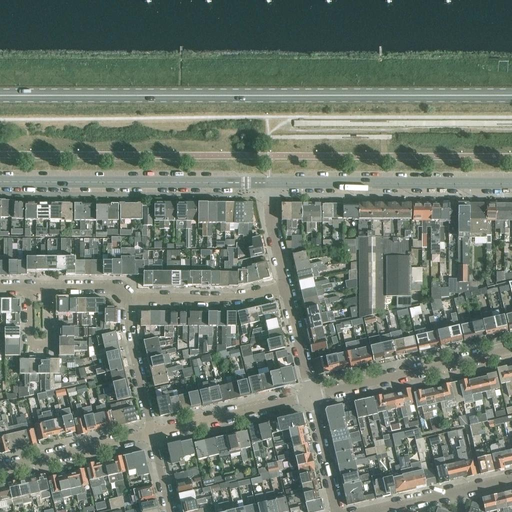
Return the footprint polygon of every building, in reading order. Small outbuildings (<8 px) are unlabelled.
[(4,200),(0,200),(0,218),(12,218),(12,203),(12,202),(4,202),(4,200)] [(23,220),(23,204),(21,203),(20,202),(18,202),(16,203),(12,203),(12,218),(12,219),(23,220)] [(25,203),(25,220),(36,220),(36,204),(30,203),(29,202),(27,202),(26,203),(25,203)] [(36,204),(36,220),(48,220),(48,204),(45,204),(44,202),(42,202),(41,204),(36,204)] [(48,220),(49,220),(60,220),(60,204),(55,204),(55,202),(50,202),(50,204),(48,204),(48,220)] [(424,204),(421,204),(421,227),(421,243),(426,243),(426,229),(430,229),(430,204),(429,204),(429,202),(424,202),(424,204)] [(64,204),(60,204),(60,220),(71,221),(71,204),(69,204),(68,203),(66,203),(64,204)] [(85,221),(85,205),(81,205),(81,204),(79,204),(78,203),(76,203),(75,204),(73,204),(73,221),(80,221),(80,231),(80,237),(85,237),(85,230),(85,224),(85,221)] [(110,205),(106,205),(106,226),(112,225),(112,221),(117,221),(117,204),(116,204),(115,203),(112,203),(111,204),(110,204),(110,205)] [(130,220),(130,203),(125,203),(125,204),(119,204),(119,220),(119,225),(124,225),(124,220),(130,220)] [(135,203),(130,203),(130,220),(141,220),(141,207),(141,204),(135,204),(135,203)] [(163,229),(163,203),(153,203),(154,221),(158,221),(158,229),(163,229)] [(173,203),(163,203),(163,229),(167,229),(167,221),(173,221),(173,203)] [(175,203),(175,221),(180,221),(180,229),(185,229),(186,203),(175,203)] [(195,221),(195,203),(186,203),(185,229),(185,243),(185,248),(190,248),(190,221),(195,221)] [(488,204),(485,204),(485,234),(485,238),(486,238),(486,252),(491,252),(491,235),(490,235),(490,221),(495,221),(495,204),(494,204),(494,203),(488,203),(488,204)] [(495,204),(495,221),(495,229),(499,229),(499,234),(504,234),(504,229),(504,204),(500,204),(500,203),(495,203),(495,204)] [(90,205),(85,205),(85,221),(85,224),(89,224),(89,221),(95,221),(95,205),(94,205),(94,204),(90,204),(90,205)] [(106,226),(106,205),(101,205),(101,204),(97,204),(97,205),(95,205),(95,221),(102,221),(102,226),(106,226)] [(197,204),(197,221),(197,224),(202,224),(202,237),(207,237),(207,204),(197,204)] [(216,204),(207,204),(207,237),(211,237),(212,224),(216,224),(216,204)] [(224,238),(225,232),(225,215),(225,204),(216,204),(216,224),(220,224),(220,238),(224,238)] [(225,215),(225,232),(229,232),(229,224),(234,224),(234,204),(225,204),(225,215)] [(234,204),(234,224),(238,224),(238,235),(243,235),(242,204),(234,204)] [(242,204),(243,235),(243,236),(247,236),(247,224),(251,224),(251,204),(242,204)] [(291,228),(291,204),(281,204),(281,220),(286,220),(286,230),(291,230),(291,228)] [(300,221),(300,204),(291,204),(291,228),(291,230),(291,231),(294,231),(293,228),(296,228),(296,221),(300,221)] [(310,233),(310,204),(300,204),(300,221),(300,223),(306,223),(306,233),(310,233)] [(319,223),(319,204),(310,204),(310,233),(311,233),(311,229),(315,229),(315,223),(319,223)] [(332,219),(332,205),(328,205),(328,204),(323,204),(323,205),(321,205),(321,223),(328,223),(328,224),(329,225),(331,226),(332,225),(332,219)] [(342,223),(342,219),(342,205),(340,205),(340,204),(335,204),(335,205),(332,205),(332,219),(332,225),(332,228),(338,228),(338,223),(342,223)] [(357,204),(352,204),(345,204),(345,205),(342,205),(342,219),(352,219),(352,220),(357,220),(357,204)] [(361,318),(378,314),(384,313),(384,257),(384,204),(357,204),(357,220),(357,238),(358,238),(359,319),(361,318)] [(410,257),(410,249),(410,204),(384,204),(384,257),(410,257)] [(412,204),(412,238),(417,238),(417,227),(421,227),(421,204),(412,204)] [(439,221),(439,204),(430,204),(430,229),(430,244),(435,244),(435,221),(439,221)] [(448,204),(439,204),(439,221),(439,242),(443,242),(444,221),(448,221),(448,204)] [(458,204),(448,204),(448,221),(448,231),(454,231),(454,235),(457,235),(458,204)] [(469,282),(469,234),(468,234),(468,204),(458,204),(457,235),(457,241),(458,241),(458,279),(458,294),(458,295),(464,293),(469,292),(469,288),(469,282)] [(485,234),(485,204),(468,204),(468,234),(469,234),(485,234)] [(151,226),(151,207),(141,207),(141,220),(141,233),(141,238),(141,242),(142,242),(142,249),(145,248),(145,242),(146,242),(146,226),(151,226)] [(60,257),(55,257),(55,264),(55,273),(65,272),(65,264),(65,254),(64,238),(60,238),(60,257)] [(65,272),(65,275),(74,275),(74,264),(74,261),(70,261),(70,238),(64,238),(65,254),(65,264),(65,272)] [(250,259),(253,258),(263,255),(259,238),(251,239),(251,243),(251,248),(242,248),(237,248),(237,255),(249,253),(250,259)] [(7,264),(7,275),(17,275),(17,264),(17,262),(11,262),(11,239),(7,239),(7,264)] [(17,264),(17,275),(26,275),(26,273),(26,264),(26,239),(22,239),(22,262),(17,262),(17,264)] [(26,273),(35,273),(35,257),(35,252),(29,252),(29,239),(26,239),(26,264),(26,273)] [(101,261),(101,275),(110,275),(110,264),(110,255),(111,255),(110,242),(110,239),(106,239),(106,255),(106,261),(101,261)] [(55,273),(55,264),(55,257),(55,252),(51,252),(51,247),(51,246),(51,245),(50,244),(48,242),(48,241),(46,241),(47,251),(46,251),(46,272),(52,272),(52,273),(55,273)] [(74,264),(74,275),(83,275),(83,264),(83,255),(83,242),(79,242),(79,261),(74,261),(74,264)] [(92,264),(92,275),(101,275),(101,261),(97,261),(97,242),(92,242),(92,249),(92,264)] [(35,257),(35,273),(38,273),(39,272),(44,272),(44,245),(40,245),(40,257),(35,257)] [(228,261),(228,266),(228,287),(237,287),(237,286),(237,272),(237,265),(233,265),(233,248),(227,248),(227,249),(227,252),(228,252),(228,261)] [(83,264),(83,275),(92,275),(92,264),(92,249),(88,249),(88,255),(83,255),(83,264)] [(119,261),(120,275),(133,275),(133,264),(133,255),(133,250),(133,249),(122,249),(122,258),(119,258),(119,261)] [(293,264),(308,260),(307,256),(317,253),(316,249),(292,255),(293,259),(292,260),(293,264)] [(133,264),(133,275),(142,275),(142,266),(142,255),(139,255),(139,250),(137,250),(133,250),(133,264)] [(142,266),(142,275),(142,286),(152,287),(152,271),(148,271),(148,266),(148,260),(147,250),(142,251),(142,255),(142,266)] [(161,271),(161,288),(165,288),(165,287),(170,287),(170,267),(170,266),(170,256),(170,250),(166,251),(166,266),(165,266),(165,271),(162,271),(161,271)] [(210,261),(209,266),(209,287),(214,287),(214,288),(219,288),(219,272),(214,272),(213,253),(210,253),(210,255),(210,261)] [(110,264),(110,275),(120,275),(119,261),(114,261),(114,255),(111,255),(110,255),(110,264)] [(253,260),(254,264),(258,281),(269,279),(264,257),(253,260)] [(410,297),(410,268),(410,257),(384,257),(384,313),(384,312),(410,306),(410,297)] [(179,266),(179,271),(179,288),(183,288),(183,287),(191,287),(191,279),(189,279),(189,272),(189,259),(185,259),(185,266),(179,266)] [(200,288),(200,272),(200,266),(196,266),(196,259),(190,259),(191,272),(189,272),(189,279),(191,279),(191,287),(196,287),(196,288),(200,288)] [(237,261),(237,265),(237,272),(237,286),(241,285),(241,286),(247,285),(247,268),(241,268),(241,260),(237,261)] [(308,260),(293,264),(294,267),(295,268),(296,273),(323,266),(322,262),(309,265),(308,260)] [(204,287),(209,287),(209,266),(210,261),(205,261),(205,266),(200,266),(200,272),(200,288),(203,288),(204,287)] [(223,288),(223,287),(228,287),(228,266),(228,261),(223,261),(223,272),(219,272),(219,288),(223,288)] [(496,261),(496,272),(496,282),(504,281),(504,272),(501,272),(501,265),(502,265),(502,261),(496,261)] [(152,262),(152,271),(152,287),(157,287),(157,288),(161,288),(161,271),(162,271),(161,265),(157,265),(157,262),(152,262)] [(250,267),(247,268),(247,285),(252,283),(253,282),(258,281),(254,264),(250,265),(250,267)] [(323,266),(296,273),(297,277),(296,277),(297,282),(312,279),(312,278),(319,277),(317,272),(326,270),(325,265),(323,266)] [(170,267),(170,287),(175,287),(175,288),(179,288),(179,271),(179,266),(170,267)] [(410,306),(422,304),(422,268),(410,268),(410,297),(410,306)] [(348,271),(348,280),(356,278),(356,269),(350,270),(348,271)] [(356,278),(348,280),(344,281),(346,289),(356,287),(356,278)] [(312,279),(297,282),(299,287),(300,287),(300,291),(329,284),(328,280),(313,283),(312,279)] [(448,293),(458,294),(458,279),(448,279),(448,287),(448,293)] [(329,284),(300,291),(302,296),(301,296),(302,300),(316,296),(315,292),(332,288),(331,283),(329,284)] [(440,300),(441,298),(440,288),(431,288),(431,300),(440,300)] [(316,296),(302,300),(303,304),(304,304),(305,308),(329,302),(329,303),(339,301),(338,296),(328,298),(317,301),(316,296)] [(453,298),(454,305),(463,303),(461,296),(453,298)] [(346,299),(348,309),(356,307),(356,297),(346,299)] [(10,326),(10,299),(1,300),(0,313),(5,313),(5,326),(10,326)] [(19,299),(10,299),(10,326),(19,326),(19,314),(19,299)] [(67,313),(67,299),(58,299),(58,326),(63,326),(63,313),(67,313)] [(77,299),(67,299),(67,313),(67,326),(72,326),(72,313),(77,313),(77,299)] [(86,299),(77,299),(77,313),(81,313),(81,326),(86,326),(86,299)] [(95,299),(86,299),(86,326),(91,326),(90,313),(95,313),(95,299)] [(104,299),(95,299),(95,313),(100,313),(100,326),(104,326),(104,308),(104,299)] [(431,300),(429,300),(430,302),(431,309),(432,312),(443,309),(441,301),(440,300),(431,300)] [(329,302),(305,308),(306,314),(305,315),(306,318),(327,313),(326,308),(330,307),(329,303),(329,302)] [(275,304),(267,306),(266,306),(264,305),(262,306),(261,307),(260,307),(261,313),(262,316),(264,316),(269,315),(270,319),(278,317),(275,304)] [(116,323),(116,308),(115,308),(114,307),(111,307),(110,308),(104,308),(104,326),(104,329),(102,329),(104,335),(110,334),(110,323),(116,323)] [(250,309),(246,309),(249,324),(261,321),(261,323),(264,322),(266,322),(264,316),(262,316),(261,313),(260,307),(250,309)] [(347,309),(347,311),(347,312),(349,311),(350,317),(356,317),(356,307),(348,309),(347,309)] [(249,324),(246,309),(242,310),(242,311),(237,312),(242,335),(246,334),(244,325),(249,324)] [(395,312),(397,318),(398,318),(398,317),(407,315),(406,309),(395,312)] [(496,334),(506,331),(503,316),(499,316),(498,310),(490,312),(492,318),(496,334)] [(159,331),(154,331),(154,326),(159,326),(159,311),(155,311),(155,312),(150,312),(150,334),(150,337),(156,336),(159,335),(159,333),(159,331)] [(159,311),(159,326),(164,326),(164,333),(159,333),(159,335),(159,337),(168,337),(168,334),(168,312),(163,312),(162,311),(159,311)] [(177,327),(177,311),(174,311),(173,312),(168,312),(168,334),(168,337),(172,337),(172,334),(173,334),(173,327),(177,327)] [(187,342),(187,334),(187,313),(181,313),(181,311),(177,311),(177,327),(182,327),(182,340),(187,342)] [(150,337),(150,334),(150,312),(140,312),(140,326),(145,326),(145,333),(144,333),(144,338),(150,337)] [(198,327),(198,312),(195,312),(194,313),(189,313),(189,338),(193,338),(193,327),(198,327)] [(201,312),(198,312),(198,327),(203,327),(203,337),(207,337),(207,313),(202,313),(201,312)] [(216,327),(217,312),(212,312),(212,313),(207,313),(207,337),(207,340),(207,346),(212,346),(212,327),(216,327)] [(220,312),(217,312),(216,327),(221,327),(221,345),(216,345),(216,353),(219,352),(226,350),(225,348),(226,334),(226,313),(220,313),(220,312)] [(386,321),(397,318),(395,312),(384,314),(385,319),(386,321)] [(496,334),(492,318),(490,312),(480,314),(480,317),(485,335),(490,334),(491,335),(496,334)] [(235,313),(226,313),(226,334),(225,348),(230,347),(230,338),(230,327),(235,327),(235,313)] [(327,313),(306,318),(307,324),(308,324),(309,327),(334,321),(333,316),(328,317),(327,313)] [(447,329),(451,344),(461,342),(457,326),(454,313),(451,314),(452,320),(445,322),(447,329)] [(363,320),(364,326),(375,323),(374,317),(363,320)] [(425,334),(429,349),(434,348),(434,347),(440,346),(434,324),(433,317),(428,318),(429,325),(432,324),(433,327),(430,328),(431,332),(425,334)] [(470,320),(470,323),(474,339),(485,336),(485,335),(480,317),(470,320)] [(251,335),(254,334),(260,332),(280,327),(278,319),(266,322),(264,322),(265,327),(251,330),(251,335)] [(463,320),(459,321),(463,340),(469,339),(470,340),(474,339),(470,323),(464,325),(463,320)] [(340,323),(340,324),(342,330),(352,328),(351,326),(350,321),(340,323)] [(434,324),(440,346),(445,344),(446,345),(451,344),(447,329),(442,330),(440,324),(435,325),(435,323),(434,324)] [(4,337),(19,337),(19,334),(18,333),(18,328),(0,327),(0,332),(4,332),(4,337)] [(267,335),(268,340),(282,337),(280,327),(260,332),(261,337),(267,335)] [(321,327),(307,330),(307,331),(306,331),(307,336),(308,336),(309,341),(323,338),(321,327)] [(391,342),(394,356),(402,354),(403,355),(405,355),(402,339),(396,341),(393,327),(388,329),(391,342)] [(58,333),(58,337),(73,337),(77,337),(77,328),(59,328),(59,333),(58,333)] [(413,331),(418,351),(418,352),(429,349),(425,334),(420,335),(419,329),(413,331)] [(408,338),(402,339),(405,355),(412,353),(411,352),(415,351),(416,352),(411,331),(407,332),(408,338)] [(115,332),(110,334),(104,335),(101,336),(102,340),(103,344),(118,341),(117,338),(116,338),(115,332)] [(19,340),(19,337),(4,337),(4,342),(0,341),(0,346),(18,346),(18,341),(19,340)] [(59,341),(59,346),(86,346),(86,342),(73,342),(73,337),(58,337),(58,341),(59,341)] [(282,337),(268,340),(266,341),(268,352),(285,348),(282,337)] [(380,361),(384,360),(380,344),(378,337),(367,339),(372,361),(378,360),(380,361)] [(144,349),(145,350),(159,346),(172,344),(171,339),(158,342),(157,338),(143,341),(144,345),(144,347),(144,349)] [(323,338),(309,341),(310,346),(309,346),(310,351),(311,351),(312,352),(323,350),(326,349),(323,338)] [(371,361),(365,338),(355,341),(357,349),(360,365),(364,364),(365,363),(371,361)] [(93,352),(94,356),(119,350),(118,345),(118,344),(118,341),(103,344),(104,349),(93,352)] [(394,356),(391,342),(380,344),(384,360),(389,359),(388,358),(394,356)] [(346,352),(349,366),(355,365),(355,366),(360,365),(357,349),(352,350),(350,344),(345,345),(346,348),(345,348),(346,352)] [(252,356),(249,345),(239,347),(242,358),(243,358),(252,356)] [(18,351),(18,346),(0,346),(0,351),(4,351),(4,359),(15,359),(15,358),(19,358),(19,353),(18,351)] [(58,356),(73,356),(73,351),(87,351),(86,346),(59,346),(59,352),(58,352),(58,356)] [(146,359),(167,354),(168,354),(175,352),(174,348),(160,351),(159,346),(145,350),(147,355),(146,356),(146,359)] [(342,353),(335,354),(339,370),(344,369),(344,368),(349,366),(346,352),(345,348),(341,349),(342,353)] [(238,349),(229,351),(229,352),(230,356),(230,357),(230,358),(240,355),(238,349)] [(101,364),(107,363),(122,359),(121,355),(120,355),(119,350),(94,356),(91,356),(91,361),(100,359),(101,364)] [(226,350),(219,352),(221,359),(230,357),(230,356),(229,352),(226,352),(226,350)] [(285,350),(275,352),(276,359),(287,357),(285,350)] [(319,358),(314,359),(317,374),(318,374),(318,375),(323,374),(323,372),(328,371),(324,357),(323,350),(312,352),(313,356),(318,355),(319,358)] [(259,354),(252,355),(254,361),(262,359),(261,353),(259,354)] [(168,354),(167,354),(146,359),(147,362),(149,363),(150,369),(163,365),(164,365),(170,363),(168,354)] [(200,358),(201,363),(211,361),(209,354),(202,356),(200,357),(201,358),(200,358)] [(324,357),(328,371),(333,370),(335,371),(339,370),(335,354),(324,357)] [(53,359),(49,359),(49,380),(49,390),(54,390),(55,390),(77,385),(76,381),(76,377),(68,378),(69,383),(61,383),(61,381),(54,381),(54,374),(58,374),(58,363),(73,363),(73,357),(73,356),(58,356),(58,360),(53,360),(53,359)] [(73,363),(74,363),(74,365),(78,364),(78,366),(82,365),(82,359),(79,360),(79,357),(73,357),(73,363)] [(202,368),(201,363),(200,358),(191,360),(193,370),(202,368)] [(28,382),(28,359),(25,359),(24,360),(19,360),(19,398),(28,396),(28,389),(28,382)] [(31,359),(28,359),(28,382),(38,381),(37,374),(38,360),(32,360),(31,359)] [(45,360),(39,360),(40,374),(44,374),(44,391),(49,390),(49,380),(49,359),(45,359),(45,360)] [(123,368),(122,363),(123,363),(122,359),(107,363),(107,367),(95,369),(96,374),(123,368)] [(151,377),(171,372),(176,371),(175,366),(164,369),(163,365),(150,369),(151,373),(150,374),(151,377)] [(506,366),(496,368),(500,384),(505,383),(508,396),(511,394),(506,368),(506,366)] [(84,367),(78,369),(80,377),(81,379),(86,377),(85,375),(86,375),(84,367)] [(283,387),(294,384),(293,380),(290,368),(279,371),(283,387)] [(111,383),(127,379),(126,376),(125,376),(124,370),(105,375),(106,379),(110,378),(111,383)] [(283,387),(279,371),(268,373),(272,390),(283,387)] [(173,377),(171,372),(151,377),(151,380),(153,380),(154,386),(168,383),(167,378),(173,377)] [(485,375),(486,376),(491,398),(492,404),(497,403),(493,390),(499,389),(495,372),(485,375)] [(272,390),(268,373),(258,376),(261,392),(272,390)] [(240,397),(249,395),(246,380),(240,381),(239,376),(235,377),(240,397)] [(261,392),(258,376),(247,378),(251,395),(261,392)] [(477,378),(480,393),(485,392),(486,399),(491,398),(486,376),(477,378)] [(240,397),(235,377),(230,378),(231,383),(226,384),(230,400),(240,397)] [(477,378),(467,380),(473,402),(482,400),(480,393),(477,378)] [(109,393),(128,389),(126,383),(127,382),(127,379),(111,383),(108,384),(108,388),(102,389),(103,394),(109,393)] [(215,380),(216,382),(220,402),(230,400),(226,384),(222,385),(221,379),(216,380),(215,380)] [(458,381),(461,397),(466,396),(468,403),(473,402),(467,380),(467,379),(458,381)] [(207,389),(211,404),(220,402),(216,382),(215,380),(206,382),(207,389)] [(449,383),(453,399),(454,403),(462,401),(461,397),(458,381),(449,383)] [(203,390),(198,391),(202,406),(211,404),(207,389),(206,382),(201,383),(203,390)] [(440,387),(446,413),(451,412),(448,401),(453,399),(449,383),(440,385),(440,387)] [(76,387),(78,394),(86,391),(85,385),(76,387)] [(163,397),(156,399),(160,416),(172,414),(167,393),(167,391),(165,385),(153,388),(155,394),(162,393),(163,397)] [(431,389),(435,404),(439,403),(443,420),(447,419),(446,413),(440,387),(431,389)] [(190,409),(200,407),(197,391),(190,393),(189,388),(186,389),(190,409)] [(413,404),(410,388),(400,391),(401,392),(400,392),(406,417),(411,416),(409,406),(413,404)] [(55,391),(56,394),(56,397),(66,395),(64,389),(55,391)] [(130,397),(128,389),(109,393),(110,396),(114,395),(115,401),(130,397)] [(190,409),(186,389),(181,390),(182,395),(178,396),(182,411),(190,409)] [(416,408),(417,408),(421,407),(424,420),(429,419),(422,391),(422,389),(412,392),(416,408)] [(422,391),(429,419),(433,418),(432,411),(436,410),(435,404),(431,389),(422,391)] [(46,397),(45,392),(36,394),(38,401),(47,399),(46,397)] [(182,411),(178,396),(174,397),(172,392),(167,393),(172,414),(182,411)] [(407,423),(406,417),(400,392),(392,394),(395,409),(399,408),(401,415),(403,425),(404,428),(408,427),(407,423)] [(383,396),(387,418),(388,422),(393,421),(390,410),(395,409),(392,394),(383,396)] [(387,418),(383,396),(382,395),(373,397),(377,413),(381,412),(383,419),(385,427),(389,426),(388,422),(387,418)] [(373,397),(363,399),(367,416),(372,415),(373,422),(379,421),(377,413),(373,397)] [(115,427),(111,412),(111,411),(105,412),(102,399),(98,400),(99,406),(104,428),(105,428),(105,429),(115,427)] [(367,416),(363,399),(353,402),(360,432),(363,431),(363,428),(364,428),(362,418),(367,416)] [(52,420),(55,435),(64,433),(59,411),(56,400),(52,401),(55,412),(57,419),(52,420)] [(97,414),(92,415),(95,430),(104,428),(99,406),(98,400),(94,401),(97,414)] [(126,424),(137,422),(133,407),(127,409),(125,401),(120,402),(121,406),(126,424)] [(87,416),(86,409),(84,403),(80,404),(81,410),(87,432),(95,430),(92,415),(87,416)] [(87,433),(87,432),(81,410),(80,404),(76,405),(79,418),(74,420),(77,436),(87,433)] [(324,410),(327,421),(354,415),(353,411),(348,412),(343,413),(341,404),(326,408),(324,410)] [(115,427),(126,424),(121,406),(116,407),(117,411),(111,412),(115,427)] [(33,425),(37,441),(47,439),(46,437),(41,416),(40,413),(39,409),(36,410),(39,423),(33,425)] [(69,409),(59,411),(64,433),(65,434),(75,432),(69,409)] [(485,411),(485,414),(486,419),(493,418),(491,410),(485,411)] [(41,416),(46,437),(55,435),(52,420),(50,411),(40,413),(41,416)] [(0,414),(0,433),(1,436),(0,436),(0,453),(9,451),(9,450),(3,429),(0,415),(1,415),(0,414)] [(0,415),(3,429),(9,450),(17,448),(14,434),(12,427),(8,428),(7,423),(5,414),(1,415),(0,415)] [(20,417),(21,424),(26,446),(27,446),(27,447),(37,445),(33,429),(27,431),(23,414),(19,415),(20,417)] [(304,426),(303,426),(301,414),(269,421),(271,434),(281,431),(288,430),(303,426),(304,426)] [(485,414),(476,416),(478,423),(481,422),(487,421),(486,419),(485,414)] [(329,432),(346,428),(345,422),(352,420),(354,426),(357,425),(354,415),(327,421),(329,432)] [(468,417),(470,425),(478,423),(476,416),(476,415),(468,417)] [(14,434),(17,448),(26,446),(21,424),(20,417),(15,418),(17,425),(12,427),(14,434)] [(460,426),(467,425),(465,417),(458,418),(459,421),(460,425),(460,426)] [(431,431),(440,429),(437,420),(435,420),(436,426),(431,427),(431,431)] [(495,427),(494,426),(493,420),(487,421),(481,422),(482,425),(488,424),(489,428),(495,427)] [(271,439),(267,423),(264,424),(264,422),(257,424),(261,441),(266,440),(268,448),(273,447),(271,439)] [(481,422),(478,423),(470,425),(469,425),(472,437),(479,435),(478,432),(483,431),(482,425),(481,422)] [(261,441),(257,424),(250,426),(250,427),(247,428),(255,457),(260,456),(256,442),(261,441)] [(275,442),(284,440),(305,436),(303,426),(288,430),(281,431),(283,436),(274,438),(275,442)] [(332,442),(349,438),(359,436),(358,432),(348,434),(346,428),(329,432),(332,442)] [(420,428),(412,430),(414,441),(422,439),(422,437),(420,428)] [(240,432),(235,433),(239,452),(242,461),(247,460),(244,449),(250,448),(246,431),(244,431),(244,430),(240,431),(240,432)] [(403,444),(402,439),(406,438),(405,430),(392,433),(395,446),(403,444)] [(457,436),(456,430),(446,432),(448,438),(457,436)] [(235,433),(224,436),(229,454),(239,452),(235,433)] [(214,438),(218,454),(219,457),(229,455),(229,454),(224,436),(214,438)] [(292,448),(307,444),(305,436),(284,440),(275,442),(274,442),(275,447),(288,444),(289,449),(292,448)] [(334,453),(351,449),(350,444),(360,441),(359,436),(349,438),(332,442),(334,453)] [(438,437),(429,439),(430,446),(440,443),(438,437)] [(214,438),(204,441),(208,457),(218,454),(214,438)] [(375,453),(376,455),(386,453),(383,439),(373,442),(374,447),(376,453),(375,453)] [(419,460),(421,471),(422,471),(425,487),(435,485),(431,468),(427,469),(423,453),(425,452),(422,439),(414,441),(418,454),(419,460)] [(194,455),(190,440),(179,443),(183,458),(194,455)] [(461,454),(466,476),(466,477),(476,475),(472,459),(466,460),(465,453),(466,453),(463,440),(458,441),(460,447),(459,447),(461,454)] [(511,464),(511,461),(509,450),(505,451),(502,440),(497,441),(498,444),(498,445),(504,467),(511,464)] [(208,457),(204,441),(193,443),(197,459),(208,457)] [(184,465),(183,458),(179,443),(179,442),(167,445),(171,464),(179,462),(180,466),(184,465)] [(281,460),(288,458),(309,453),(307,444),(292,448),(293,452),(276,456),(277,461),(281,460)] [(489,446),(491,455),(495,471),(504,468),(504,467),(498,445),(498,444),(489,446)] [(443,458),(448,480),(457,478),(454,463),(452,454),(448,455),(446,445),(440,447),(442,452),(443,458)] [(376,453),(374,447),(364,450),(365,456),(375,453),(376,453)] [(466,476),(461,454),(459,447),(455,448),(457,455),(458,462),(454,463),(457,478),(466,476)] [(337,463),(354,460),(364,458),(363,454),(353,456),(351,449),(334,453),(337,463)] [(480,474),(493,471),(489,456),(485,457),(483,449),(475,451),(480,474)] [(125,472),(129,487),(151,482),(143,451),(122,456),(126,472),(125,472)] [(448,481),(448,480),(443,458),(442,452),(438,453),(441,466),(435,468),(439,484),(448,481)] [(297,466),(312,463),(310,453),(309,453),(288,458),(290,468),(297,466)] [(126,472),(122,456),(112,458),(113,459),(112,460),(118,481),(119,487),(123,486),(120,473),(125,472),(126,472)] [(406,491),(416,489),(412,473),(408,457),(404,458),(407,469),(401,470),(402,475),(406,491)] [(118,481),(112,460),(104,461),(108,476),(110,484),(114,482),(116,488),(119,487),(118,481)] [(339,474),(356,470),(354,460),(337,463),(339,474)] [(104,461),(95,464),(103,497),(104,502),(105,507),(106,507),(107,506),(105,498),(107,498),(102,477),(108,476),(104,461)] [(267,467),(268,473),(278,471),(278,470),(276,461),(266,464),(267,467)] [(95,462),(85,464),(90,488),(100,485),(95,464),(95,462)] [(294,477),(313,472),(314,472),(312,463),(297,466),(298,471),(286,474),(287,479),(294,477)] [(74,471),(75,473),(81,501),(86,500),(83,486),(87,485),(84,469),(74,471)] [(187,478),(193,477),(198,475),(197,469),(186,472),(187,478)] [(412,473),(416,489),(425,487),(422,471),(421,471),(419,471),(419,469),(415,470),(416,472),(412,473)] [(342,485),(359,481),(369,478),(368,474),(358,477),(356,470),(339,474),(342,485)] [(278,471),(268,473),(269,479),(279,477),(278,471)] [(173,474),(174,481),(187,478),(186,472),(173,474)] [(301,485),(316,482),(313,472),(294,477),(287,479),(288,482),(300,479),(301,485)] [(81,501),(75,473),(66,475),(69,490),(69,489),(71,496),(76,495),(77,502),(81,501)] [(235,481),(243,479),(242,473),(234,475),(235,481)] [(261,482),(262,481),(261,481),(269,479),(268,473),(259,474),(260,477),(261,482)] [(35,478),(39,499),(50,497),(44,474),(35,476),(35,478)] [(226,476),(224,476),(225,481),(225,483),(227,483),(228,482),(235,481),(234,475),(234,474),(226,476)] [(386,496),(382,480),(381,476),(380,474),(371,476),(376,499),(386,496)] [(396,494),(392,477),(391,474),(381,476),(382,480),(386,496),(396,494)] [(393,477),(392,477),(396,494),(406,491),(402,475),(397,476),(396,474),(392,475),(393,477)] [(61,498),(57,477),(56,475),(47,477),(50,494),(56,493),(58,499),(61,498)] [(66,475),(57,477),(61,498),(66,497),(65,491),(69,490),(66,475)] [(214,484),(225,481),(224,476),(223,476),(213,478),(214,484)] [(35,478),(25,480),(29,495),(34,494),(35,500),(37,507),(38,507),(38,508),(41,507),(41,506),(39,499),(35,478)] [(214,484),(213,478),(202,481),(203,487),(214,484)] [(342,485),(344,495),(361,491),(360,486),(370,484),(369,478),(359,481),(342,485)] [(175,482),(178,494),(192,491),(189,479),(175,482)] [(7,483),(12,504),(13,506),(17,505),(18,508),(22,507),(22,504),(17,482),(17,480),(7,483)] [(17,482),(22,504),(30,502),(29,495),(25,480),(17,482)] [(291,497),(296,495),(318,490),(316,482),(301,485),(302,489),(290,492),(291,496),(291,497)] [(12,504),(7,483),(0,484),(0,501),(6,500),(7,505),(12,504)] [(220,491),(220,489),(219,485),(209,487),(210,491),(211,493),(220,491)] [(155,499),(152,486),(133,490),(136,503),(138,503),(155,499)] [(297,504),(304,502),(320,499),(318,490),(296,495),(291,497),(291,496),(286,497),(288,506),(297,504)] [(180,504),(195,501),(192,491),(178,494),(180,504)] [(266,503),(267,511),(277,511),(274,494),(273,491),(263,493),(266,503)] [(347,506),(374,499),(372,494),(362,497),(361,491),(344,495),(347,506)] [(511,511),(511,491),(503,493),(507,508),(507,511),(511,511)] [(274,494),(277,511),(287,511),(283,492),(274,494)] [(257,506),(258,511),(267,511),(266,503),(263,493),(258,495),(261,505),(257,506)] [(503,493),(493,496),(496,510),(496,511),(507,511),(507,508),(503,493)] [(117,497),(115,498),(108,499),(111,509),(124,506),(122,496),(121,496),(117,497)] [(256,511),(253,496),(246,497),(246,498),(241,499),(243,508),(244,511),(256,511)] [(488,511),(496,510),(493,496),(482,498),(484,511),(488,511)] [(180,504),(182,511),(189,511),(197,510),(196,505),(206,503),(205,498),(195,501),(180,504)] [(142,511),(157,509),(155,499),(138,503),(139,508),(124,511),(142,511)] [(244,511),(243,508),(241,499),(239,500),(236,502),(237,503),(233,504),(234,511),(244,511)] [(319,511),(323,511),(320,499),(304,502),(305,505),(303,506),(304,510),(306,510),(306,511),(319,511)] [(234,511),(233,504),(229,505),(228,501),(223,503),(223,504),(225,511),(234,511)] [(104,502),(94,504),(95,507),(96,511),(105,508),(105,507),(104,502)] [(468,511),(478,511),(477,511),(479,505),(472,502),(468,511)]
